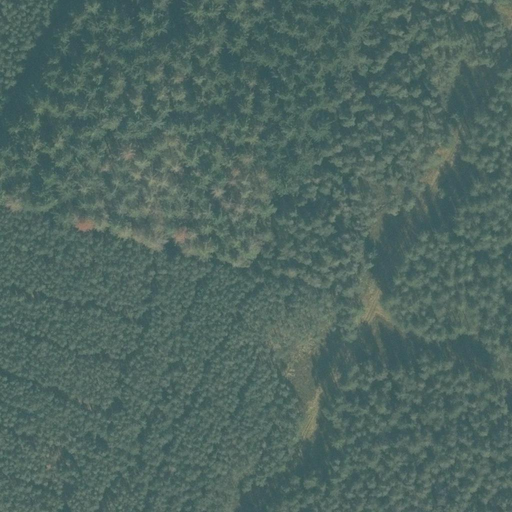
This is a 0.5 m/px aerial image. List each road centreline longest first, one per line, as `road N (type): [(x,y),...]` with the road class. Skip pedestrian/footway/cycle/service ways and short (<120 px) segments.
road 1 (track): [(511,37),(263,511)]
road 2 (track): [(0,113),(64,0)]
